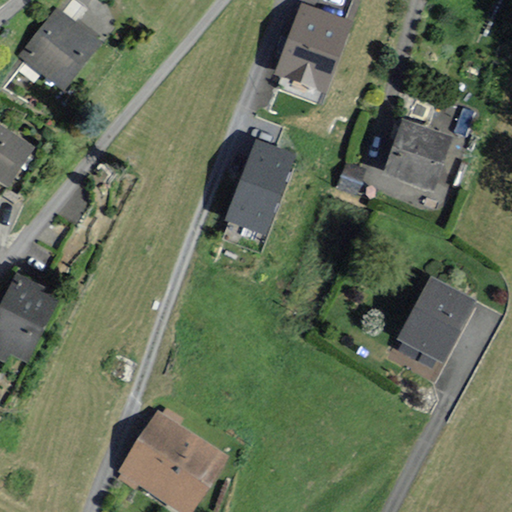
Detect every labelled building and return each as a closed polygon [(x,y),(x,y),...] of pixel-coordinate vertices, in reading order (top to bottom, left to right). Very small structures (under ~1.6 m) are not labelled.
[(350,22),(306,6),(282,72),(326,87),(350,22)] [(96,43),(57,12),(24,53),(63,85),(96,43)] [(448,137),(406,122),(389,170),(430,185),(448,137)] [(31,146),(0,126),(0,176),(8,182),(31,146)] [(291,155),(256,143),(230,219),(264,231),(291,155)] [(57,296),(18,277),(0,313),(0,355),(4,357),(7,350),(26,359),(57,296)] [(472,301),(433,280),(402,336),(441,357),(472,301)] [(133,365),(116,358),(110,372),(127,379),(133,365)] [(222,456),(163,416),(127,469),(186,508),(222,456)]
